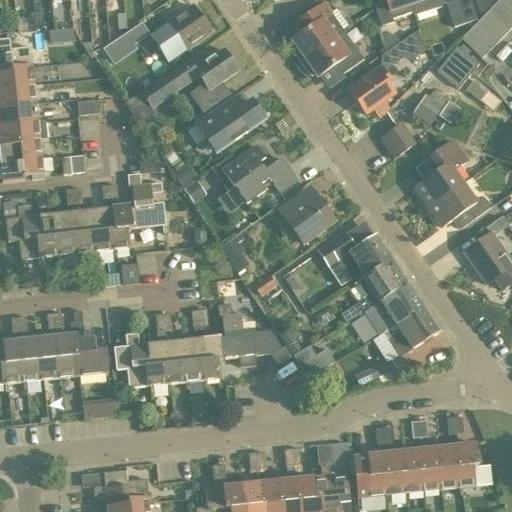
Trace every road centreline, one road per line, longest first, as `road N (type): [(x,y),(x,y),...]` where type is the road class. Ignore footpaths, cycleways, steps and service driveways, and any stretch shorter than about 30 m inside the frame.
road 1 (residential): [(21,459),(297,430),(458,385),(494,394)]
road 2 (residential): [(494,394),(245,36)]
road 3 (residential): [(0,302),(163,293)]
road 4 (unknown): [(0,188),(89,184),(103,166),(106,138)]
